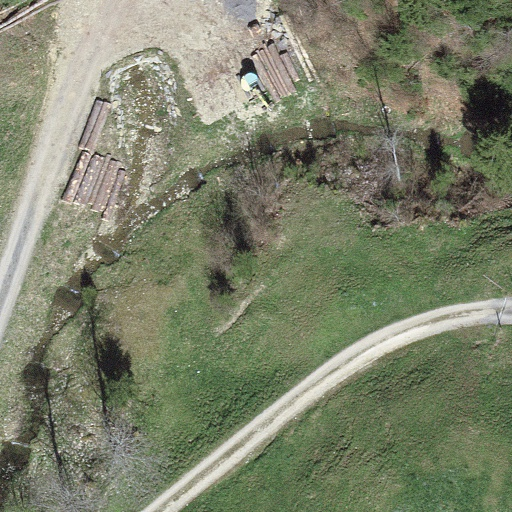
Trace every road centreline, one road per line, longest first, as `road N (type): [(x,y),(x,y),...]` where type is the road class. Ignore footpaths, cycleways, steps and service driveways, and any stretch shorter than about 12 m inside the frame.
road 1 (track): [(511,310),(417,332),(357,360),(169,511)]
road 2 (track): [(0,300),(109,0)]
